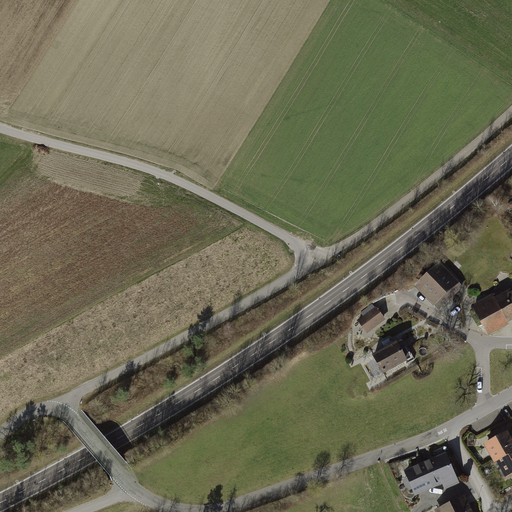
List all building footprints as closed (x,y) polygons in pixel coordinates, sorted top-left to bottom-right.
[(461,284),(441,263),(415,287),(434,308),(461,284)] [(494,294),(473,305),(488,336),(510,325),(509,322),(511,320),(511,288),(495,297),(494,294)] [(359,322),(367,334),(386,321),(378,309),(359,322)] [(373,354),(385,376),(412,362),(400,339),(373,354)] [(495,461),(496,460),(511,450),(511,438),(507,430),(484,444),(495,461)] [(511,450),(496,460),(508,479),(511,476),(511,450)] [(446,452),(423,462),(434,487),(443,483),(445,489),(459,482),(457,477),(459,476),(454,462),(450,464),(446,452)] [(413,495),(434,487),(423,462),(410,468),(402,471),(406,479),(403,480),(408,492),(411,491),(413,495)] [(473,511),(466,497),(437,511),(438,511),(473,511)]
